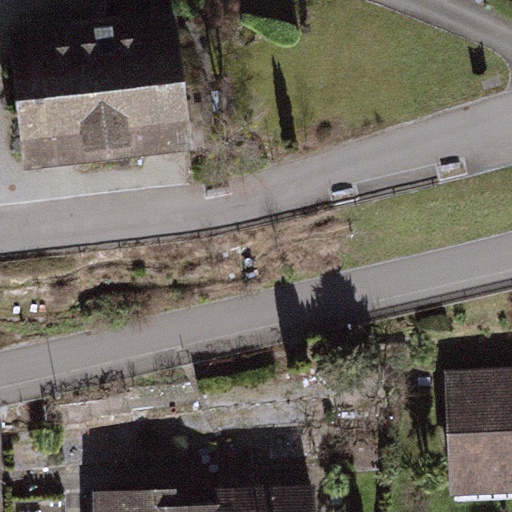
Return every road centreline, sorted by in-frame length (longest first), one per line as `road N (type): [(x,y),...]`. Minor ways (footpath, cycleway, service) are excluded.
road 1 (residential): [(0,247),(364,182),(511,130)]
road 2 (residential): [(511,252),(0,365)]
